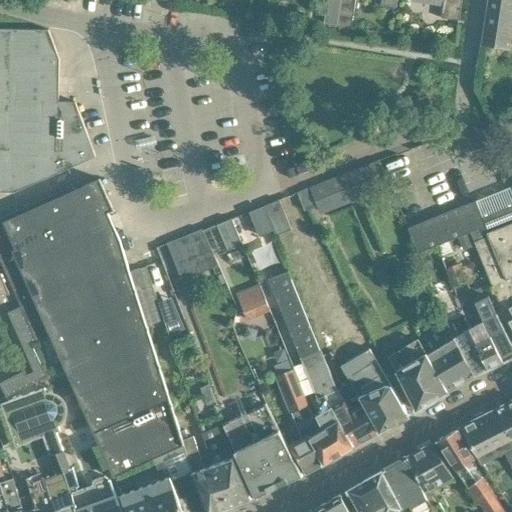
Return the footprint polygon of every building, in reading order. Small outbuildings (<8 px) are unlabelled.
[(327,0),(324,23),(336,25),(340,0),(327,0)] [(396,6),(397,0),(340,0),(336,25),(352,27),(356,0),(381,0),(381,4),(396,6)] [(459,19),(462,0),(444,0),(442,17),(459,19)] [(511,26),(511,0),(488,0),(482,44),(509,48),(511,26)] [(59,101),(60,59),(49,30),(48,30),(0,28),(0,190),(16,191),(96,156),(75,102),(59,101)] [(157,134),(137,139),(139,148),(159,143),(157,134)] [(379,160),(368,164),(377,187),(388,183),(379,160)] [(147,327),(136,291),(137,291),(131,272),(121,240),(108,212),(114,209),(100,178),(4,221),(6,225),(0,227),(0,259),(12,289),(20,307),(36,343),(51,336),(64,365),(63,365),(64,368),(65,367),(80,402),(79,402),(80,404),(81,404),(96,438),(96,439),(97,441),(114,478),(184,444),(180,432),(172,407),(173,406),(172,404),(171,404),(160,368),(161,367),(160,365),(159,365),(148,327),(147,327)] [(310,188),(297,193),(304,210),(317,206),(310,188)] [(511,203),(507,189),(477,201),(461,207),(409,228),(420,252),(471,231),(502,305),(503,305),(511,323),(511,203)] [(291,229),(287,218),(279,200),(264,206),(272,224),(276,235),(291,229)] [(272,230),(264,206),(251,211),(260,235),(272,230)] [(241,242),(231,219),(217,225),(226,248),(241,242)] [(217,266),(202,230),(202,229),(167,243),(181,280),(217,266)] [(469,237),(458,242),(463,254),(474,250),(469,237)] [(468,281),(460,263),(446,269),(454,287),(468,281)] [(164,320),(148,267),(131,272),(137,291),(136,291),(147,327),(148,327),(164,320)] [(290,270),(270,278),(279,302),(300,355),(307,374),(325,411),(316,416),(322,430),(319,432),(309,438),(324,464),(354,447),(335,412),(344,406),(337,391),(321,351),(299,294),(290,270)] [(0,293),(11,293),(3,281),(0,272),(0,293)] [(270,309),(265,297),(243,305),(248,318),(270,309)] [(511,343),(507,334),(498,313),(497,313),(491,300),(478,306),(484,322),(503,360),(511,354),(511,343)] [(175,305),(161,312),(164,320),(170,335),(185,329),(175,305)] [(36,343),(20,307),(9,312),(35,371),(28,374),(26,370),(0,383),(8,396),(47,376),(33,344),(36,343)] [(489,368),(476,345),(477,344),(470,330),(471,330),(463,312),(446,321),(455,338),(476,375),(489,368)] [(484,322),(471,330),(470,330),(477,344),(476,345),(489,368),(503,360),(484,322)] [(448,391),(427,354),(419,338),(388,355),(396,370),(416,409),(448,391)] [(476,375),(455,338),(427,354),(448,391),(476,375)] [(374,355),(346,371),(358,393),(365,405),(380,432),(388,427),(388,428),(401,421),(401,420),(409,415),(391,385),(374,355)] [(324,464),(309,438),(319,432),(312,417),(308,405),(294,371),(278,377),(292,412),(292,411),(297,423),(296,424),(302,438),(290,445),(306,474),(324,464)] [(209,384),(200,387),(207,405),(216,402),(209,384)] [(44,390),(3,404),(17,444),(43,435),(50,455),(63,450),(56,430),(58,429),(56,423),(61,417),(64,409),(61,401),(54,396),(46,396),(44,390)] [(303,474),(261,391),(246,397),(253,410),(246,413),(280,485),(303,474)] [(511,400),(494,409),(511,443),(511,400)] [(380,432),(365,405),(350,413),(346,406),(344,406),(335,412),(354,447),(380,432)] [(511,443),(494,409),(460,427),(481,463),(507,450),(511,461),(511,443)] [(280,485),(246,413),(224,425),(256,496),(280,485)] [(475,458),(457,428),(435,441),(485,511),(506,511),(483,477),(476,482),(464,465),(475,458)] [(215,511),(229,507),(213,465),(205,468),(193,437),(189,439),(185,430),(180,432),(184,444),(193,473),(207,511),(215,511)] [(250,499),(238,466),(222,433),(209,438),(212,447),(216,445),(222,461),(213,465),(229,507),(250,499)] [(452,477),(432,442),(407,457),(426,499),(432,507),(437,504),(428,491),(452,477)] [(50,455),(57,475),(65,472),(70,470),(63,450),(50,455)] [(426,499),(407,457),(382,471),(402,509),(410,504),(413,511),(444,511),(439,503),(437,504),(432,507),(426,499)] [(122,511),(110,479),(105,476),(94,480),(93,485),(78,490),(77,486),(79,485),(74,468),(70,470),(65,472),(71,493),(75,503),(78,511),(122,511)] [(366,479),(348,490),(360,511),(394,511),(398,510),(399,511),(413,511),(410,504),(402,509),(382,471),(381,470),(366,479)] [(78,511),(75,503),(71,493),(65,472),(57,475),(45,479),(56,511),(78,511)] [(183,511),(170,476),(122,495),(127,511),(183,511)] [(56,511),(45,479),(44,477),(26,484),(35,505),(35,509),(35,511),(56,511)] [(35,511),(35,509),(21,511),(20,509),(23,508),(13,479),(0,483),(4,494),(9,509),(10,511),(35,511)] [(9,509),(4,494),(0,494),(0,502),(3,511),(9,509)] [(351,511),(341,494),(317,508),(318,511),(351,511)]
